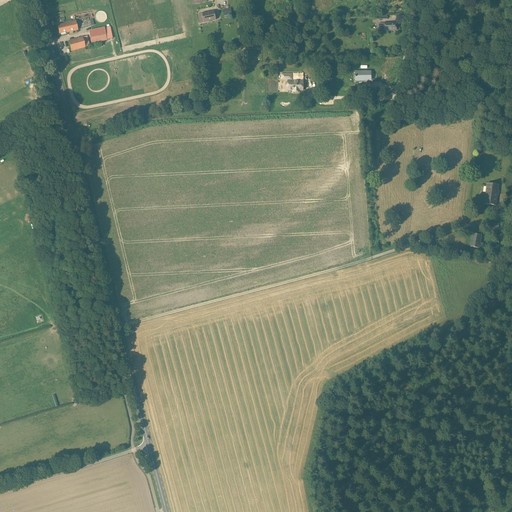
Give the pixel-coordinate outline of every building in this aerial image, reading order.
[(216,20),(214,11),(197,14),(199,23),(216,20)] [(65,24),(58,26),(59,33),(67,32),(78,30),(76,21),(65,23),(65,24)] [(385,23),(378,23),(378,30),(385,29),(385,30),(385,31),(396,30),(396,22),(385,23)] [(110,27),(89,31),(91,43),(112,39),(110,27)] [(87,36),(69,41),(71,51),(90,46),(87,36)] [(288,81),(288,90),(293,90),(293,92),(300,92),(300,90),(303,90),(303,81),(288,81)] [(499,185),(487,183),(485,204),(496,205),(498,195),(499,191),(498,191),(499,185)] [(470,247),(480,248),(483,236),(472,233),(470,247)]
